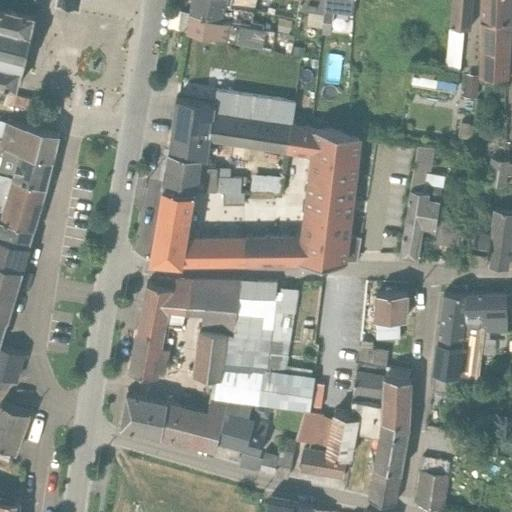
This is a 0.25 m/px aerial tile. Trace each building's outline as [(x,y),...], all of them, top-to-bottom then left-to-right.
[(0,0),(0,77),(18,82),(22,63),(28,44),(32,28),(37,8),(4,0),(0,0)] [(204,9),(221,13),(225,0),(191,0),(191,5),(204,7),(204,9)] [(230,14),(240,16),(251,18),(255,3),(236,0),(225,0),(221,13),(230,15),(230,14)] [(324,0),(323,17),(331,18),(333,7),(352,9),(352,6),(354,6),(354,0),(324,0)] [(451,0),(450,21),(463,20),(471,20),(472,0),(451,0)] [(479,66),(479,70),(508,71),(511,17),(511,0),(480,0),(480,14),(480,43),(479,66)] [(204,7),(191,5),(187,25),(206,28),(216,29),(226,31),(236,33),(240,16),(230,14),(230,15),(221,13),(204,9),(204,7)] [(275,24),(289,27),(292,11),(279,9),(275,24)] [(240,16),(236,33),(263,39),(271,41),(275,24),(266,23),(266,21),(240,16)] [(463,20),(450,21),(447,62),(459,63),(463,20)] [(275,24),(271,41),(277,40),(277,37),(278,31),(282,32),(281,37),(287,37),(286,43),(292,44),(293,44),(293,49),(304,50),(305,40),(293,38),(294,33),(295,28),(289,27),(275,24)] [(216,29),(206,28),(205,35),(215,37),(216,29)] [(465,65),(464,88),(477,89),(479,70),(479,66),(465,65)] [(414,69),(412,78),(455,85),(456,76),(414,69)] [(216,98),(215,105),(291,116),(295,94),(216,82),(214,97),(216,98)] [(13,88),(11,98),(31,103),(33,93),(13,88)] [(169,143),(202,151),(208,152),(208,151),(211,133),(215,105),(216,98),(214,97),(176,91),(169,143)] [(215,105),(211,133),(286,144),(291,116),(215,105)] [(460,114),(457,129),(467,131),(467,130),(472,131),(474,119),(469,118),(469,116),(460,114)] [(6,115),(0,138),(0,139),(19,144),(19,145),(53,153),(59,127),(6,115)] [(245,234),(246,257),(247,258),(258,259),(300,255),(346,256),(350,229),(362,129),(315,121),(291,116),(286,144),(310,148),(302,228),(245,229),(245,234)] [(411,182),(423,184),(426,162),(431,162),(435,140),(418,138),(411,182)] [(0,139),(0,166),(12,170),(19,145),(19,144),(0,139)] [(163,177),(196,184),(197,184),(202,151),(169,143),(163,177)] [(12,170),(46,180),(53,153),(19,145),(12,170)] [(490,150),(486,176),(506,179),(507,168),(511,169),(511,165),(511,156),(509,156),(510,153),(490,150)] [(202,151),(197,184),(212,185),(217,184),(241,185),(241,180),(245,179),(246,171),(230,171),(230,161),(217,161),(210,161),(211,151),(208,151),(208,152),(202,151)] [(423,184),(430,185),(431,178),(442,179),(444,167),(431,162),(426,162),(423,184)] [(0,211),(0,212),(12,170),(0,166),(0,211)] [(252,166),(250,184),(280,187),(283,169),(252,166)] [(12,170),(0,212),(34,222),(46,180),(12,170)] [(196,184),(163,177),(150,254),(181,257),(184,255),(192,206),(196,184)] [(429,190),(439,192),(442,179),(431,178),(430,185),(429,190)] [(423,184),(411,182),(410,182),(399,247),(418,250),(424,220),(435,222),(437,212),(440,192),(439,192),(429,190),(430,185),(423,184)] [(491,224),(488,258),(508,260),(511,233),(511,204),(493,201),(491,224)] [(192,206),(184,255),(184,257),(222,256),(232,256),(246,257),(245,234),(196,234),(200,208),(192,206)] [(0,211),(0,229),(30,238),(34,222),(0,212),(0,211)] [(437,212),(435,222),(433,236),(457,240),(461,215),(437,212)] [(488,258),(491,224),(473,222),(470,244),(472,244),(471,256),(488,258)] [(0,255),(23,261),(30,238),(0,229),(0,255)] [(0,309),(8,311),(23,261),(0,255),(0,309)] [(168,317),(228,326),(248,328),(249,329),(250,327),(253,327),(254,312),(255,303),(274,303),(274,302),(277,302),(279,280),(279,273),(172,272),(171,280),(174,281),(168,317)] [(136,331),(171,337),(181,339),(196,341),(193,367),(221,372),(228,326),(168,317),(174,281),(171,280),(146,276),(137,323),(136,331)] [(274,302),(274,303),(272,313),(270,329),(271,330),(267,362),(311,368),(312,363),(304,362),(289,359),(287,358),(294,304),(295,292),(295,283),(296,281),(279,280),(277,302),(274,302)] [(295,283),(295,292),(303,293),(303,283),(295,283)] [(374,312),(404,311),(407,311),(409,284),(376,285),(375,301),(374,312)] [(435,366),(458,369),(459,369),(462,344),(463,337),(466,319),(472,319),(485,320),(485,326),(508,325),(506,284),(466,285),(466,286),(443,287),(433,366),(435,366)] [(374,312),(375,301),(367,301),(366,325),(376,325),(376,327),(404,327),(404,311),(374,312)] [(255,303),(254,312),(272,313),(274,303),(255,303)] [(463,337),(462,344),(469,345),(472,319),(466,319),(463,337)] [(228,326),(221,372),(241,375),(248,328),(228,326)] [(249,329),(248,328),(241,375),(241,376),(238,392),(253,394),(258,396),(263,361),(267,362),(271,330),(270,329),(253,327),(250,327),(249,329)] [(171,337),(136,331),(130,365),(159,370),(160,365),(166,366),(167,364),(168,353),(170,345),(171,337)] [(171,337),(170,345),(180,346),(181,339),(171,337)] [(0,338),(0,368),(16,373),(18,374),(25,347),(0,338)] [(384,365),(384,367),(409,371),(410,363),(386,359),(388,343),(375,340),(375,342),(360,339),(358,354),(357,361),(384,365)] [(462,344),(459,369),(468,370),(471,346),(469,345),(462,344)] [(289,359),(304,362),(305,352),(291,350),(289,359)] [(168,353),(167,364),(176,365),(177,355),(174,354),(168,353)] [(263,361),(258,396),(305,403),(305,401),(310,403),(312,391),(313,382),(315,369),(311,368),(267,362),(263,361)] [(352,391),(382,396),(384,367),(384,365),(357,361),(354,384),(352,391)] [(458,369),(435,366),(433,384),(456,388),(458,369)] [(382,396),(381,412),(409,416),(411,371),(409,371),(384,367),(382,396)] [(0,379),(8,383),(16,373),(0,368),(0,379)] [(313,382),(312,391),(322,392),(323,384),(313,382)] [(162,429),(168,395),(127,385),(121,420),(162,429)] [(225,408),(218,434),(260,446),(269,413),(255,410),(250,407),(253,394),(238,392),(212,387),(207,403),(225,408)] [(359,408),(356,424),(365,426),(378,429),(381,412),(382,396),(352,391),(350,407),(359,408)] [(168,395),(162,429),(216,443),(218,434),(225,408),(207,403),(168,394),(168,395)] [(0,438),(13,443),(16,444),(30,406),(0,396),(0,438)] [(305,401),(305,403),(297,431),(316,436),(323,407),(310,403),(305,401)] [(359,408),(350,407),(333,404),(332,412),(329,424),(329,428),(325,444),(304,440),(299,463),(343,471),(347,449),(352,450),(356,424),(359,408)] [(323,407),(316,436),(327,436),(329,428),(329,424),(332,412),(323,407)] [(381,412),(378,429),(373,458),(401,463),(409,416),(381,412)] [(263,451),(260,463),(288,471),(296,433),(283,429),(280,447),(265,443),(263,451)] [(13,443),(0,438),(0,452),(8,455),(13,443)] [(260,463),(263,451),(243,445),(239,458),(260,463)] [(420,461),(450,465),(451,459),(421,455),(420,461)] [(401,463),(373,458),(367,489),(395,495),(401,463)] [(450,465),(420,461),(419,461),(414,493),(415,495),(446,502),(451,465),(450,465)] [(264,511),(307,511),(310,499),(295,495),(269,490),(264,511)] [(0,511),(19,511),(21,493),(0,491),(0,511)] [(310,499),(307,511),(328,511),(330,503),(310,499)]
